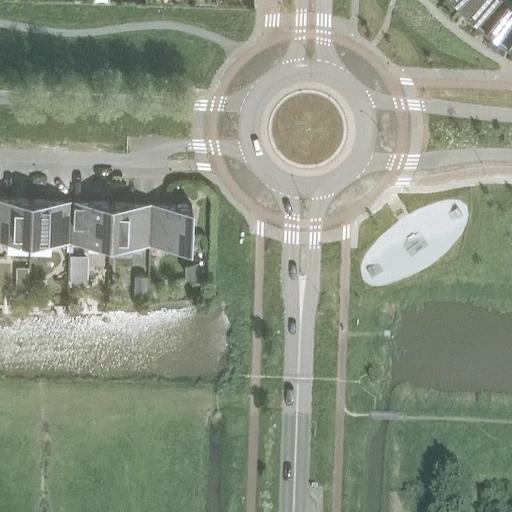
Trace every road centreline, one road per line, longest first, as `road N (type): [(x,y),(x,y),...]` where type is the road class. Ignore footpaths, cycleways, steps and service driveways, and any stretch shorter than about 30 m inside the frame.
road 1 (residential): [(215,105),(0,98)]
road 2 (secondary): [(293,511),(300,314)]
road 3 (secondary): [(351,167),(511,158)]
road 4 (secondary): [(511,116),(357,99)]
road 5 (residential): [(0,156),(140,160)]
road 6 (secondary): [(285,182),(300,314)]
road 7 (secondary): [(300,314),(324,184)]
